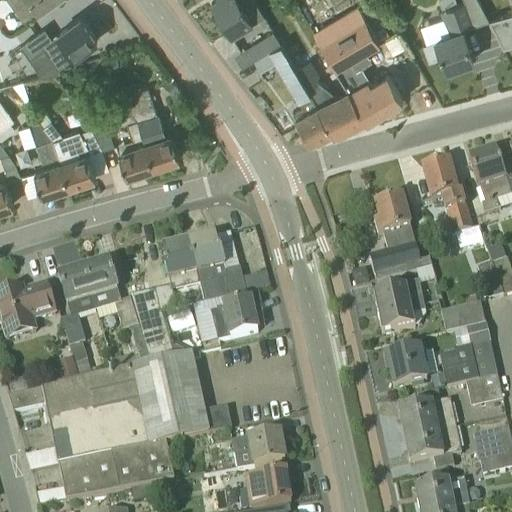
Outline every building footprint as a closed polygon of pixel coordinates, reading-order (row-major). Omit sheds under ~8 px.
[(8,0),(23,21),(52,0),(8,0)] [(231,36),(264,17),(254,0),(217,0),(212,4),(231,36)] [(350,88),(368,121),(404,100),(388,72),(370,83),(360,65),(357,67),(352,60),(380,43),(379,42),(390,35),(368,0),(366,0),(361,3),(361,2),(334,18),(336,22),(315,34),(348,89),(350,88)] [(475,26),(489,21),(477,0),(464,0),(465,3),(441,11),(449,33),(435,38),(435,40),(423,44),(429,62),(441,57),(446,71),(474,61),(462,28),(474,24),(475,26)] [(81,17),(52,38),(45,28),(21,46),(30,59),(44,49),(58,68),(97,40),(81,17)] [(259,57),(281,44),(273,31),(251,45),(259,57)] [(281,44),(259,57),(252,61),(260,74),(276,64),(302,107),(293,112),(296,117),(311,143),(318,138),(319,140),(323,137),(324,139),(333,133),(317,104),(296,69),(281,44)] [(117,59),(102,62),(105,75),(120,71),(117,59)] [(354,126),(354,127),(368,121),(350,88),(348,89),(330,98),(318,78),(321,76),(311,60),(296,69),(317,104),(333,133),(335,135),(354,126)] [(168,90),(174,98),(182,92),(176,84),(168,90)] [(121,97),(130,109),(139,122),(154,167),(180,159),(172,133),(150,140),(150,137),(153,136),(154,134),(149,118),(157,115),(149,88),(121,97)] [(14,121),(0,102),(0,143),(16,131),(10,124),(14,121)] [(93,132),(91,128),(63,136),(52,121),(43,109),(35,115),(51,137),(68,187),(96,178),(88,155),(103,151),(101,144),(93,132)] [(118,151),(126,176),(154,167),(139,122),(130,109),(113,115),(117,128),(128,125),(133,141),(135,142),(139,141),(140,144),(118,151)] [(34,169),(42,195),(68,187),(51,137),(35,115),(29,119),(44,166),(34,169)] [(108,127),(93,132),(101,144),(103,151),(115,147),(108,127)] [(511,198),(511,196),(504,172),(497,151),(468,161),(478,192),(480,191),(484,206),(482,207),(485,217),(500,212),(497,203),(511,198)] [(8,180),(20,176),(15,162),(9,154),(0,158),(8,180)] [(472,232),(472,231),(462,194),(457,195),(449,165),(423,172),(432,204),(441,201),(444,214),(446,214),(452,237),(472,232)] [(0,209),(13,205),(4,179),(0,180),(0,209)] [(429,260),(419,263),(415,246),(414,246),(402,199),(375,206),(379,223),(374,225),(382,255),(370,258),(376,282),(432,268),(429,260)] [(215,238),(189,244),(200,287),(227,281),(232,299),(246,296),(240,270),(226,274),(220,250),(218,250),(215,238)] [(170,287),(141,294),(129,296),(131,301),(139,328),(150,366),(175,360),(165,326),(162,314),(176,311),(171,294),(200,287),(189,244),(189,242),(175,246),(176,247),(163,250),(166,263),(164,263),(170,287)] [(492,266),(506,261),(501,247),(487,252),(492,266)] [(492,266),(503,298),(511,295),(511,275),(507,261),(506,261),(492,266)] [(123,333),(127,332),(139,328),(131,301),(121,304),(109,263),(83,271),(96,314),(99,322),(118,317),(123,333)] [(489,302),(503,298),(492,266),(478,271),(489,302)] [(371,283),(368,269),(352,273),(355,287),(371,283)] [(78,319),(96,314),(83,271),(58,279),(71,319),(61,322),(69,349),(83,346),(86,345),(78,319)] [(260,277),(250,279),(253,293),(270,289),(267,275),(260,277)] [(374,298),(378,317),(424,307),(419,283),(405,286),(406,291),(374,298)] [(23,290),(0,296),(0,319),(7,342),(36,333),(32,322),(55,315),(46,285),(23,292),(23,290)] [(220,301),(176,311),(162,314),(165,326),(212,315),(218,343),(258,335),(251,303),(222,310),(220,301)] [(464,316),(461,306),(441,311),(444,321),(464,316)] [(424,307),(378,317),(382,336),(415,329),(412,317),(425,314),(424,307)] [(464,316),(444,321),(446,332),(466,327),(464,316)] [(467,330),(471,349),(490,345),(485,326),(467,330)] [(150,366),(139,328),(127,332),(134,357),(112,362),(115,374),(132,370),(150,366)] [(72,360),(79,382),(93,379),(91,371),(90,372),(87,363),(88,363),(83,346),(69,349),(72,360)] [(447,390),(466,385),(479,382),(471,349),(439,356),(447,390)] [(387,359),(394,390),(427,383),(420,352),(387,359)] [(175,360),(150,366),(132,370),(115,374),(93,379),(79,382),(62,385),(9,397),(14,414),(45,407),(54,449),(25,455),(29,473),(58,467),(64,498),(62,498),(60,492),(36,496),(39,509),(65,504),(114,495),(133,492),(168,486),(176,484),(167,445),(232,431),(227,411),(204,416),(191,357),(175,360)] [(56,365),(62,385),(79,382),(72,360),(56,365)] [(443,377),(430,380),(433,392),(445,389),(443,377)] [(497,378),(479,382),(466,385),(471,410),(503,403),(497,378)] [(404,440),(456,429),(450,401),(398,413),(404,440)] [(454,458),(462,457),(461,456),(456,429),(404,440),(410,468),(436,462),(438,472),(456,469),(454,458)] [(280,435),(232,444),(237,473),(286,464),(280,435)] [(511,444),(477,452),(480,465),(511,458),(511,444)] [(483,477),(510,471),(511,470),(511,458),(480,465),(483,477)] [(180,459),(175,464),(182,472),(187,467),(180,459)] [(244,479),(249,511),(253,511),(293,506),(287,473),(244,479)] [(414,490),(418,511),(449,511),(466,509),(469,508),(464,481),(414,490)] [(170,497),(168,486),(133,492),(135,503),(170,497)]
